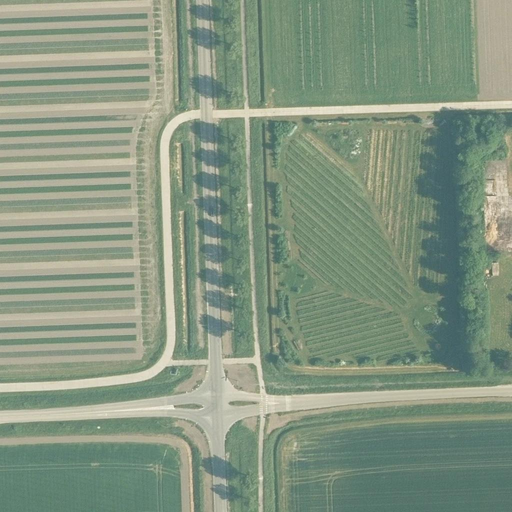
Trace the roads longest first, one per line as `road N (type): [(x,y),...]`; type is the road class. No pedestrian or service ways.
road 1 (track): [(161,364),(169,338),(162,146),(171,125),(198,115),(511,105)]
road 2 (secondary): [(215,397),(200,0)]
road 3 (unclassified): [(299,405),(511,392)]
road 4 (tertiary): [(215,397),(45,418)]
road 5 (tertiary): [(45,418),(216,416)]
